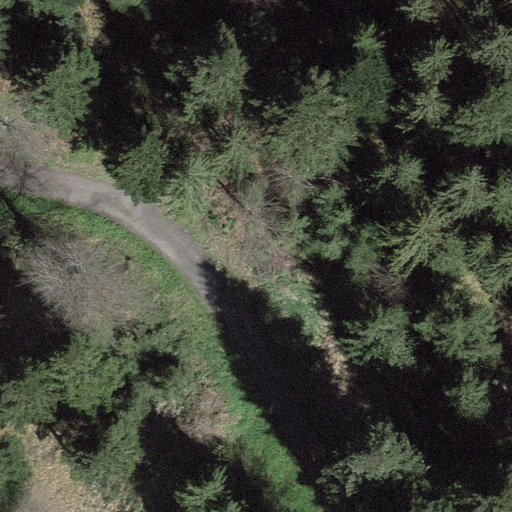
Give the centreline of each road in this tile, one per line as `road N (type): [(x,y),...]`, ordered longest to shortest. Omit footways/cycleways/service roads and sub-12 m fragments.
road 1 (track): [(335,511),(233,313),(195,259),(157,225)]
road 2 (track): [(157,225),(112,202),(0,178)]
